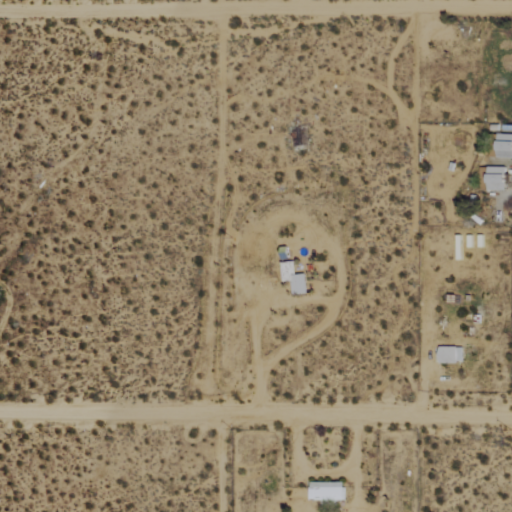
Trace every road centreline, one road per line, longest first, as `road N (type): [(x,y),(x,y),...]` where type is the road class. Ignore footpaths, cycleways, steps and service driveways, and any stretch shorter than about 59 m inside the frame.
road 1 (track): [(0,413),(511,417)]
road 2 (track): [(511,7),(0,9)]
